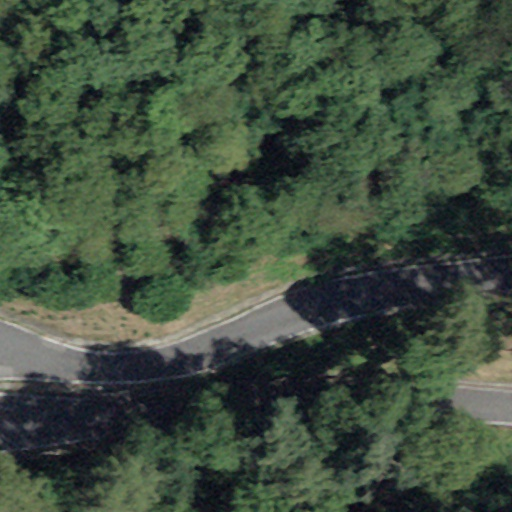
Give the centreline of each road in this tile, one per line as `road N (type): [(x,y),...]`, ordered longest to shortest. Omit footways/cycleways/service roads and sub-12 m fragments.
road 1 (tertiary): [(511,278),(344,300),(131,369),(81,370),(0,351)]
road 2 (tertiary): [(0,423),(310,400),(511,407)]
